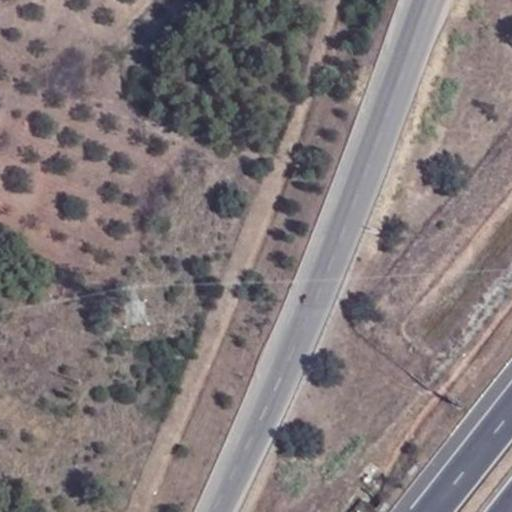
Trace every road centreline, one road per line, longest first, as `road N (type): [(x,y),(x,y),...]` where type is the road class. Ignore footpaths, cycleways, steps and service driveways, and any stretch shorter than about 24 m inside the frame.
road 1 (motorway): [(407,55),(279,389),(221,511)]
road 2 (motorway): [(511,410),(430,511)]
